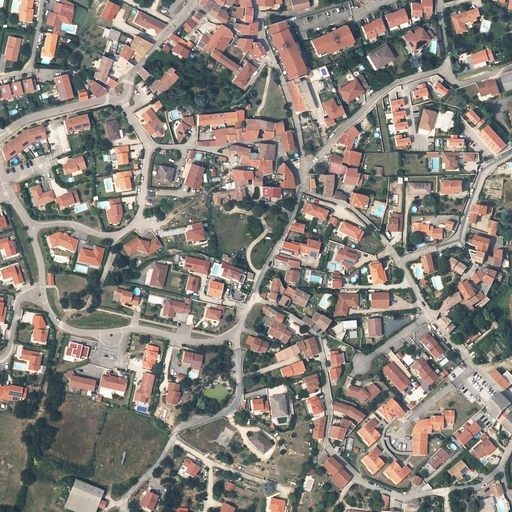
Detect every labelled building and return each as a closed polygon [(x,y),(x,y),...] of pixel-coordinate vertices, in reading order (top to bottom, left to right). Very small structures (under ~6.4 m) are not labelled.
[(32,0),(21,0),(19,14),(21,15),(21,20),(30,21),(31,16),(30,16),(31,14),(32,14),(32,10),(31,9),(32,0)] [(214,2),(209,0),(207,0),(203,6),(202,7),(205,10),(208,12),(214,2)] [(239,0),(240,7),(243,7),(243,8),(244,8),(251,8),(250,1),(247,0),(239,0)] [(307,0),(290,0),(293,10),(302,8),(308,6),(307,0)] [(411,3),(411,16),(421,16),(420,12),(426,12),(426,19),(430,17),(430,0),(420,0),(420,3),(417,3),(411,3)] [(115,5),(108,1),(101,16),(110,20),(114,12),(112,12),(115,5)] [(60,20),(69,22),(71,11),(72,7),(61,4),(55,2),(53,10),(55,10),(54,13),(53,13),(49,12),(46,24),(55,26),(56,22),(60,23),(60,21),(60,20)] [(219,9),(221,5),(214,2),(208,12),(212,15),(215,16),(220,20),(225,22),(226,16),(225,11),(219,9)] [(236,11),(231,11),(230,17),(236,18),(242,18),(243,8),(243,7),(240,7),(236,7),(236,11)] [(237,28),(237,30),(238,30),(239,30),(241,30),(241,33),(252,34),(255,33),(256,22),(252,22),(250,22),(250,15),(251,8),(244,8),(243,8),(242,18),(243,19),(243,21),(244,21),(244,25),(236,24),(235,28),(237,28)] [(384,15),(389,27),(407,20),(402,8),(397,10),(397,11),(390,13),(384,15)] [(479,9),(453,17),(458,33),(467,30),(465,23),(471,21),(471,19),(477,17),(481,16),(479,9)] [(73,12),(71,11),(69,22),(60,20),(60,21),(65,22),(70,24),(73,12)] [(157,33),(166,25),(139,11),(136,17),(138,18),(136,23),(147,28),(150,27),(151,26),(153,27),(155,32),(157,33)] [(203,15),(197,11),(182,24),(185,27),(189,30),(203,15)] [(374,20),(370,22),(371,23),(365,25),(366,25),(362,26),(366,38),(375,35),(375,33),(384,30),(379,18),(374,20)] [(269,24),(269,26),(270,34),(273,39),(272,39),(275,46),(276,46),(280,54),(279,55),(287,74),(286,74),(288,79),(300,75),(307,72),(310,71),(291,29),(290,21),(285,23),(285,21),(284,20),(269,24)] [(220,25),(213,34),(208,39),(215,44),(216,42),(220,38),(222,35),(231,37),(232,33),(229,29),(221,24),(220,25)] [(353,41),(346,25),(311,40),(317,53),(325,50),(326,53),(353,41)] [(424,33),(421,28),(405,40),(413,50),(429,39),(428,39),(433,36),(429,30),(424,33)] [(110,29),(110,31),(108,36),(109,37),(117,40),(120,34),(120,33),(110,29)] [(53,33),(47,32),(46,41),(44,47),(45,47),(45,49),(44,49),(43,55),(53,57),(57,34),(53,33)] [(171,34),(167,38),(176,43),(180,39),(171,34)] [(134,39),(133,40),(130,48),(124,45),(119,55),(126,59),(132,50),(136,55),(134,57),(137,61),(143,55),(152,44),(136,35),(135,36),(134,39)] [(202,35),(199,39),(196,46),(203,50),(205,48),(211,53),(215,44),(208,39),(205,37),(202,35)] [(7,47),(4,59),(16,61),(20,39),(11,37),(8,47),(7,47)] [(216,42),(215,44),(211,53),(210,55),(233,71),(238,65),(221,54),(226,46),(228,44),(227,43),(220,38),(216,42)] [(239,38),(237,40),(237,44),(236,46),(242,47),(248,49),(250,48),(251,43),(251,39),(239,38)] [(188,50),(176,43),(172,50),(185,57),(186,56),(188,50)] [(250,48),(248,49),(253,59),(254,58),(264,52),(259,43),(252,43),(252,44),(251,43),(250,48)] [(385,45),(367,56),(374,69),(393,58),(385,45)] [(472,55),(472,56),(475,65),(486,61),(490,60),(495,59),(491,48),(486,50),(472,55)] [(103,56),(102,59),(97,72),(95,78),(102,82),(112,87),(117,82),(106,76),(110,64),(112,59),(108,58),(106,57),(103,56)] [(117,62),(120,65),(119,67),(117,70),(120,72),(119,73),(123,75),(126,72),(133,65),(120,56),(117,62)] [(472,56),(467,58),(468,62),(470,63),(472,66),(475,65),(472,56)] [(238,65),(233,71),(232,73),(236,76),(232,82),(240,88),(245,81),(244,81),(249,73),(250,74),(255,68),(246,62),(242,68),(238,65)] [(141,66),(137,71),(143,80),(148,74),(141,66)] [(174,70),(168,66),(165,71),(171,74),(173,72),(174,70)] [(162,72),(161,74),(156,78),(162,83),(167,77),(173,83),(178,76),(173,72),(171,74),(165,71),(164,70),(162,72)] [(66,74),(54,77),(57,86),(59,92),(58,92),(60,99),(72,96),(71,92),(69,92),(66,78),(67,78),(66,74)] [(355,77),(355,79),(338,90),(346,102),(368,87),(364,81),(365,79),(361,74),(360,74),(355,77)] [(430,76),(431,80),(434,83),(432,86),(443,95),(447,89),(439,83),(443,79),(436,74),(430,76)] [(506,91),(511,88),(511,74),(502,78),(506,91)] [(162,83),(156,78),(149,87),(153,92),(156,89),(158,91),(156,94),(158,96),(173,83),(167,77),(162,83)] [(295,111),(306,109),(308,109),(308,110),(310,110),(310,108),(314,107),(310,97),(310,96),(309,94),(308,93),(308,91),(307,90),(304,80),(299,82),(297,77),(292,79),(285,82),(295,111)] [(22,80),(23,82),(25,89),(25,93),(30,92),(30,91),(33,90),(33,91),(33,92),(37,91),(34,79),(27,81),(27,79),(24,80),(22,80)] [(89,86),(89,87),(93,92),(96,97),(103,94),(106,89),(93,81),(92,79),(87,84),(89,86)] [(500,93),(496,80),(490,82),(486,83),(486,82),(478,84),(482,96),(493,93),(494,95),(500,93)] [(14,82),(11,83),(12,85),(13,91),(14,95),(19,94),(22,93),(21,90),(25,89),(23,82),(16,84),(16,82),(14,82)] [(85,83),(77,86),(78,93),(84,92),(83,87),(85,86),(85,83)] [(412,91),(414,98),(427,94),(424,83),(417,85),(418,89),(412,91)] [(0,85),(0,86),(0,87),(3,98),(7,97),(11,96),(10,92),(13,91),(12,85),(5,86),(4,85),(2,85),(0,85)] [(387,92),(394,130),(407,128),(406,121),(400,122),(399,118),(405,117),(404,110),(398,111),(397,107),(403,106),(402,98),(396,99),(394,91),(401,90),(400,86),(394,88),(387,92)] [(84,92),(78,93),(79,101),(87,99),(85,91),(84,92)] [(323,103),(329,117),(324,119),(327,125),(334,122),(332,118),(345,112),(341,105),(337,107),(333,99),(323,103)] [(159,100),(154,103),(157,109),(163,107),(159,100)] [(185,102),(182,107),(192,113),(195,108),(185,102)] [(148,123),(143,127),(149,135),(154,132),(157,136),(160,136),(162,134),(163,131),(159,127),(160,126),(161,123),(150,109),(142,115),(147,122),(150,119),(152,122),(151,124),(150,125),(149,124),(148,123)] [(235,112),(222,113),(223,122),(234,121),(241,121),(243,120),(242,109),(235,110),(235,112)] [(434,112),(423,109),(419,127),(429,129),(431,120),(432,121),(434,112)] [(476,124),(477,123),(480,126),(485,121),(482,118),(481,119),(472,110),(467,115),(476,124)] [(221,113),(198,115),(197,125),(211,124),(223,122),(222,113),(221,113)] [(63,121),(67,133),(74,131),(81,129),(89,127),(86,115),(82,116),(82,118),(68,122),(68,120),(63,121)] [(182,118),(175,131),(178,139),(182,139),(188,127),(194,126),(193,117),(182,118)] [(258,128),(263,129),(261,139),(263,140),(273,137),(273,134),(279,133),(280,133),(283,132),(282,121),(274,123),(257,120),(245,119),(245,125),(245,130),(250,130),(249,140),(256,139),(258,128)] [(116,121),(105,124),(109,139),(109,141),(122,138),(121,130),(118,131),(116,121)] [(235,128),(226,128),(227,136),(228,140),(228,141),(234,142),(249,140),(250,130),(245,130),(245,125),(241,125),(241,121),(234,121),(235,128)] [(489,125),(480,134),(478,135),(482,138),(483,137),(486,140),(485,141),(488,145),(489,144),(492,147),(491,148),(494,151),(495,150),(498,153),(504,148),(506,151),(511,147),(511,143),(511,142),(507,145),(489,125)] [(429,129),(419,127),(417,133),(418,134),(426,135),(430,130),(429,129)] [(46,139),(43,128),(40,129),(39,128),(35,129),(39,141),(43,140),(43,139),(46,139)] [(226,128),(214,131),(216,141),(217,145),(228,140),(227,136),(226,128)] [(39,141),(35,129),(31,130),(32,131),(27,132),(32,141),(34,140),(35,142),(39,141)] [(283,132),(280,133),(283,145),(284,151),(294,149),(290,130),(283,132)] [(32,141),(27,132),(23,135),(22,134),(19,136),(20,138),(26,146),(26,147),(30,144),(29,143),(32,141)] [(353,136),(343,133),(336,141),(339,142),(340,143),(341,143),(342,143),(346,145),(346,148),(345,149),(349,150),(353,136)] [(394,135),(396,146),(409,144),(408,137),(401,138),(400,135),(394,135)] [(450,135),(450,146),(464,146),(464,139),(457,139),(457,135),(450,135)] [(26,146),(20,138),(17,140),(16,138),(13,141),(14,142),(20,151),(24,149),(23,148),(26,146)] [(10,143),(7,145),(14,155),(17,153),(20,151),(14,142),(11,144),(10,143)] [(14,155),(7,145),(3,148),(4,149),(2,151),(5,160),(10,157),(11,158),(14,155)] [(127,145),(115,147),(118,165),(128,164),(127,158),(126,154),(129,153),(127,145)] [(259,164),(263,164),(263,169),(263,173),(260,172),(259,178),(255,178),(255,176),(252,176),(251,171),(251,170),(232,169),(233,174),(234,181),(241,179),(242,179),(253,179),(252,185),(261,186),(261,179),(263,174),(270,173),(271,171),(271,160),(259,160),(259,159),(247,159),(249,152),(250,149),(232,145),(231,145),(230,146),(227,148),(226,148),(221,150),(220,152),(227,154),(228,150),(235,150),(234,153),(238,154),(241,155),(241,156),(239,163),(251,165),(259,165),(259,164)] [(258,149),(258,154),(259,159),(259,160),(271,160),(273,160),(273,155),(273,149),(258,149)] [(349,150),(345,149),(343,158),(341,164),(346,166),(346,165),(350,165),(350,163),(357,165),(358,162),(360,153),(349,150)] [(459,158),(460,153),(443,153),(443,158),(447,158),(447,163),(447,170),(455,170),(456,166),(457,166),(458,161),(456,161),(456,158),(459,158)] [(479,154),(460,153),(460,158),(464,158),(464,162),(475,163),(475,160),(479,160),(479,154)] [(335,154),(329,154),(329,162),(330,162),(334,162),(341,164),(343,158),(335,154)] [(63,166),(65,174),(85,168),(82,157),(73,160),(74,163),(68,165),(63,166)] [(334,162),(330,162),(329,174),(332,174),(345,173),(346,168),(346,166),(341,164),(334,162)] [(293,179),(291,172),(283,163),(281,165),(279,167),(279,173),(281,173),(282,173),(282,175),(281,174),(276,174),(275,180),(279,181),(279,186),(279,187),(282,187),(294,188),(293,185),(293,181),(293,179)] [(184,184),(193,187),(196,179),(197,180),(198,178),(201,167),(191,164),(184,184)] [(173,168),(160,166),(157,180),(168,182),(170,174),(171,174),(173,168)] [(382,168),(373,167),(372,175),(381,176),(382,168)] [(345,173),(345,174),(342,182),(356,184),(359,173),(355,173),(357,168),(346,168),(345,173)] [(131,177),(130,171),(116,173),(117,179),(119,179),(121,190),(130,188),(130,186),(129,183),(128,178),(131,177)] [(329,174),(326,174),(325,181),(323,196),(330,197),(332,174),(329,174)] [(234,181),(234,182),(235,189),(236,195),(236,199),(236,200),(246,198),(246,196),(245,197),(243,188),(242,179),(241,179),(234,181)] [(242,179),(243,188),(245,188),(246,186),(252,185),(253,179),(242,179)] [(462,181),(445,182),(445,192),(454,192),(454,193),(462,193),(462,181)] [(429,184),(409,184),(408,194),(429,194),(429,184)] [(55,200),(52,191),(43,194),(44,195),(42,195),(42,194),(39,186),(30,189),(36,206),(55,200)] [(263,186),(261,186),(261,199),(267,201),(268,195),(269,195),(279,196),(279,187),(272,187),(263,186)] [(282,187),(279,187),(279,196),(269,195),(269,197),(276,197),(276,198),(281,199),(282,187)] [(236,195),(235,189),(214,193),(214,204),(219,204),(219,198),(226,196),(229,195),(233,194),(233,196),(236,195)] [(487,195),(501,198),(502,191),(488,189),(487,195)] [(341,192),(336,190),(333,198),(338,199),(340,199),(345,200),(346,196),(340,194),(341,192)] [(70,194),(55,200),(57,207),(62,206),(63,207),(74,203),(72,198),(77,196),(75,191),(70,193),(70,194)] [(365,196),(354,193),(351,204),(362,207),(365,196)] [(120,208),(119,198),(109,199),(111,210),(111,216),(110,219),(112,223),(116,224),(119,223),(121,215),(121,212),(120,208)] [(306,203),(303,212),(324,221),(327,211),(323,210),(314,206),(306,203)] [(494,207),(475,205),(472,214),(469,222),(476,223),(478,215),(479,213),(483,214),(492,215),(494,207)] [(401,231),(402,215),(391,215),(391,219),(388,219),(387,225),(386,225),(386,229),(387,230),(390,230),(396,230),(396,231),(401,231)] [(338,220),(331,217),(328,223),(335,226),(338,220)] [(490,220),(489,228),(490,234),(496,235),(499,222),(490,220)] [(202,222),(192,224),(193,231),(186,232),(188,240),(193,239),(193,241),(205,239),(202,222)] [(342,222),(338,231),(359,241),(363,232),(356,229),(346,224),(342,222)] [(421,224),(415,223),(415,234),(422,234),(429,234),(429,236),(433,236),(433,227),(430,227),(430,225),(424,225),(421,225),(421,224)] [(294,224),(291,226),(289,229),(302,233),(302,231),(303,226),(299,225),(297,224),(294,224)] [(434,239),(444,239),(444,228),(434,229),(434,239)] [(66,248),(75,252),(78,241),(66,236),(65,237),(63,236),(64,235),(59,233),(48,237),(52,247),(59,245),(60,243),(67,246),(66,248)] [(491,240),(476,235),(473,244),(480,246),(478,251),(487,253),(491,240)] [(137,237),(123,246),(129,255),(137,250),(146,253),(148,255),(162,246),(156,238),(148,243),(138,240),(137,237)] [(7,252),(9,257),(15,254),(11,241),(8,242),(7,238),(0,240),(0,249),(1,249),(1,247),(3,246),(4,248),(5,253),(7,252)] [(291,245),(284,243),(280,252),(295,257),(297,251),(298,245),(294,243),(293,246),(291,245)] [(313,248),(298,245),(297,251),(311,255),(313,248)] [(89,264),(90,262),(100,264),(104,249),(94,247),(93,252),(93,253),(91,252),(92,251),(81,249),(78,261),(89,264)] [(339,249),(336,257),(343,259),(343,261),(341,262),(347,269),(351,265),(350,264),(351,264),(353,264),(356,255),(339,249)] [(476,260),(478,251),(471,249),(470,251),(474,260),(476,260)] [(478,251),(476,260),(484,263),(487,253),(478,251)] [(423,257),(424,259),(425,265),(427,273),(435,270),(434,264),(432,257),(432,254),(423,257)] [(231,263),(232,257),(223,255),(221,261),(231,263)] [(491,257),(490,257),(488,264),(510,269),(510,261),(503,259),(495,258),(491,257)] [(202,274),(204,262),(186,258),(183,268),(198,271),(197,273),(202,274)] [(453,258),(448,265),(462,274),(467,267),(453,258)] [(299,262),(287,260),(287,263),(287,266),(299,268),(299,267),(299,262)] [(152,275),(154,275),(153,277),(152,276),(150,285),(162,288),(166,268),(164,267),(155,265),(152,275)] [(379,265),(370,267),(373,284),(383,282),(379,265)] [(224,269),(221,276),(226,278),(226,277),(231,278),(237,281),(237,282),(242,284),(244,279),(245,276),(251,279),(253,273),(247,271),(230,266),(228,270),(224,269)] [(13,267),(0,271),(2,277),(6,276),(7,278),(12,277),(14,276),(15,278),(13,279),(15,285),(23,282),(18,268),(14,269),(13,267)] [(486,268),(483,270),(486,276),(488,275),(495,278),(500,281),(503,274),(498,272),(487,268),(486,268)] [(473,276),(474,277),(477,280),(475,282),(477,284),(483,280),(486,281),(492,285),(495,278),(488,275),(486,276),(483,270),(473,276)] [(296,273),(286,271),(285,281),(295,283),(296,273)] [(342,276),(332,274),(332,289),(341,289),(342,276)] [(197,279),(188,277),(185,290),(194,292),(197,279)] [(275,279),(273,279),(268,299),(274,301),(274,302),(276,302),(277,298),(275,298),(276,293),(278,287),(283,288),(280,282),(278,279),(277,279),(275,279)] [(468,281),(460,286),(468,299),(477,294),(473,288),(468,281)] [(492,285),(486,281),(482,290),(482,291),(486,296),(487,296),(492,285)] [(222,285),(210,282),(207,294),(219,297),(220,293),(222,293),(223,289),(221,288),(222,285)] [(287,287),(285,290),(282,295),(289,299),(290,300),(294,291),(287,287)] [(123,290),(116,288),(115,296),(121,297),(120,301),(121,301),(125,302),(129,303),(129,304),(137,305),(139,298),(131,296),(132,293),(123,291),(123,290)] [(296,289),(294,291),(290,300),(293,301),(293,302),(294,302),(295,303),(294,304),(297,305),(298,304),(304,307),(305,304),(307,301),(309,296),(297,289),(296,289)] [(477,294),(468,299),(473,305),(484,298),(487,301),(490,299),(487,296),(486,296),(482,291),(477,294)] [(461,292),(451,295),(446,302),(443,307),(441,310),(443,312),(446,311),(461,301),(466,309),(461,312),(463,315),(468,312),(475,308),(473,305),(468,299),(468,300),(466,297),(463,299),(461,292)] [(349,307),(358,307),(359,294),(338,293),(333,317),(347,317),(349,307)] [(371,294),(371,301),(371,308),(387,307),(387,294),(371,294)] [(289,299),(282,295),(278,304),(285,307),(286,308),(290,301),(289,299)] [(165,316),(173,318),(174,312),(182,314),(183,312),(184,306),(185,304),(166,300),(165,307),(167,307),(165,316)] [(223,313),(224,307),(217,306),(215,312),(207,309),(205,318),(218,321),(220,313),(223,313)] [(264,311),(263,314),(268,316),(264,325),(270,328),(273,321),(277,313),(268,307),(265,306),(263,311),(264,311)] [(321,316),(315,312),(311,320),(314,322),(316,324),(321,316)] [(284,317),(277,313),(273,321),(280,325),(284,317)] [(453,321),(446,315),(440,320),(439,321),(446,329),(452,322),(453,321)] [(34,330),(37,330),(36,334),(35,341),(43,343),(46,331),(43,331),(44,326),(45,323),(41,317),(33,316),(32,324),(35,325),(34,330)] [(304,316),(300,320),(310,327),(314,322),(311,320),(304,316)] [(321,316),(316,324),(323,331),(325,329),(330,321),(321,316)] [(379,319),(368,320),(368,328),(371,328),(371,336),(380,335),(379,319)] [(496,320),(492,323),(496,329),(501,326),(496,320)] [(273,321),(270,328),(267,334),(278,339),(286,344),(288,339),(290,335),(290,334),(284,330),(285,327),(280,325),(273,321)] [(452,322),(446,329),(446,330),(449,333),(456,326),(452,322)] [(474,340),(480,335),(477,331),(471,336),(474,340)] [(438,344),(430,334),(421,341),(436,359),(445,352),(441,348),(440,349),(437,345),(438,344)] [(254,339),(249,337),(246,343),(252,346),(254,339)] [(303,341),(301,342),(305,350),(306,352),(308,358),(318,354),(317,349),(313,338),(303,341)] [(255,339),(254,339),(252,346),(249,351),(256,352),(260,341),(255,339)] [(268,345),(260,341),(256,352),(264,354),(268,345)] [(301,342),(295,345),(299,353),(304,351),(305,350),(301,342)] [(70,343),(69,348),(67,348),(65,356),(81,360),(82,357),(86,358),(88,348),(70,343)] [(295,345),(282,351),(286,359),(298,353),(299,353),(295,345)] [(154,364),(158,348),(147,346),(146,352),(148,352),(147,354),(146,362),(144,362),(142,367),(151,369),(152,364),(154,364)] [(37,353),(22,350),(20,359),(27,360),(28,358),(30,358),(30,360),(29,365),(31,366),(30,370),(37,371),(39,358),(36,357),(37,353)] [(275,354),(275,355),(278,361),(286,359),(282,351),(275,354)] [(337,355),(337,351),(330,352),(331,356),(329,356),(330,365),(332,365),(333,369),(329,370),(330,380),(336,379),(339,372),(339,369),(340,368),(339,364),(340,364),(339,355),(337,355)] [(192,354),(184,352),(182,362),(200,366),(202,358),(192,356),(192,354)] [(422,358),(425,362),(428,359),(424,353),(420,357),(417,354),(413,358),(417,362),(422,358)] [(427,386),(438,378),(432,370),(431,371),(429,369),(427,366),(427,365),(425,362),(422,358),(417,362),(412,367),(414,369),(417,369),(419,371),(419,375),(422,379),(421,379),(427,386)] [(387,372),(393,365),(391,362),(382,370),(387,375),(387,372)] [(301,363),(281,369),(284,378),(304,371),(301,363)] [(387,375),(402,391),(409,384),(402,376),(403,375),(393,365),(387,372),(387,375)] [(443,369),(440,372),(445,378),(448,375),(443,369)] [(497,369),(490,374),(505,390),(511,383),(511,374),(508,371),(503,375),(497,369)] [(136,391),(134,400),(145,402),(146,398),(147,392),(150,393),(154,375),(144,373),(140,389),(140,391),(138,392),(136,391)] [(305,384),(308,392),(319,389),(318,386),(320,385),(317,374),(301,378),(303,384),(305,384)] [(69,387),(93,392),(96,380),(72,375),(69,387)] [(402,376),(409,384),(410,383),(403,375),(402,376)] [(109,378),(102,376),(99,386),(124,392),(127,380),(109,376),(109,378)] [(179,385),(168,383),(167,391),(169,391),(168,396),(166,395),(165,400),(167,403),(174,405),(175,402),(176,398),(178,398),(179,393),(177,393),(179,385)] [(380,391),(373,384),(364,390),(362,388),(351,385),(348,394),(355,396),(356,395),(362,402),(367,397),(369,395),(372,399),(380,391)] [(9,387),(5,386),(2,399),(7,399),(8,396),(12,397),(13,396),(21,397),(22,388),(9,386),(9,387)] [(487,404),(491,408),(489,410),(498,419),(511,403),(504,395),(500,392),(496,396),(489,402),(487,404)] [(283,396),(270,398),(272,417),(278,417),(278,415),(284,414),(283,407),(284,406),(284,403),(283,396)] [(310,403),(313,415),(321,413),(320,408),(319,406),(318,401),(317,401),(316,397),(307,399),(308,404),(310,403)] [(384,403),(378,409),(387,420),(393,414),(396,418),(398,416),(399,417),(405,412),(392,398),(385,404),(384,403)] [(263,399),(252,401),(253,412),(263,411),(263,413),(270,412),(268,401),(263,401),(263,399)] [(331,403),(332,409),(346,414),(350,407),(332,401),(331,403)] [(284,406),(283,407),(284,414),(278,415),(278,417),(288,415),(286,403),(284,403),(284,406)] [(511,410),(511,403),(498,419),(501,422),(507,417),(508,419),(511,415),(511,412),(511,411),(511,410)] [(350,407),(346,414),(359,422),(364,416),(350,407)] [(415,455),(427,455),(427,433),(431,433),(431,429),(442,430),(442,423),(454,424),(454,411),(443,411),(443,417),(432,417),(432,420),(431,420),(430,420),(429,420),(425,420),(424,420),(421,421),(419,423),(418,423),(415,427),(415,428),(414,430),(414,431),(414,432),(414,442),(416,442),(417,442),(417,444),(416,444),(415,455)] [(511,415),(508,419),(507,417),(501,422),(511,433),(511,432),(511,415)] [(324,417),(314,421),(313,433),(323,433),(324,417)] [(362,439),(368,445),(379,435),(374,429),(377,427),(375,425),(377,424),(372,418),(357,432),(363,438),(362,439)] [(350,422),(342,420),(340,427),(340,428),(345,429),(350,422)] [(355,426),(350,422),(345,429),(343,435),(346,437),(355,426)] [(457,431),(453,434),(463,445),(480,429),(474,423),(469,427),(467,425),(463,428),(465,430),(460,435),(457,431)] [(334,427),(330,426),(328,437),(341,441),(343,435),(345,429),(340,428),(334,427)] [(223,433),(222,432),(216,441),(226,448),(235,432),(226,427),(223,433)] [(256,433),(249,441),(257,449),(263,453),(270,446),(256,433)] [(479,444),(473,449),(475,451),(480,456),(481,458),(484,454),(487,452),(488,453),(488,454),(494,448),(486,440),(480,445),(479,444)] [(287,449),(282,444),(279,446),(284,452),(287,449)] [(336,446),(333,452),(340,454),(342,448),(336,446)] [(380,452),(375,447),(360,460),(366,467),(372,474),(382,464),(377,458),(380,455),(378,454),(380,452)] [(448,457),(440,449),(426,463),(432,469),(440,461),(441,463),(448,457)] [(330,458),(322,465),(333,477),(341,469),(341,468),(330,458)] [(194,478),(200,468),(195,465),(196,464),(186,459),(183,465),(187,468),(185,473),(194,478)] [(467,469),(460,461),(447,472),(454,479),(460,474),(461,475),(467,469)] [(390,477),(396,484),(410,471),(405,466),(404,467),(402,466),(399,468),(394,462),(383,472),(389,478),(390,477)] [(310,467),(306,472),(311,476),(315,471),(310,467)] [(341,469),(333,477),(342,486),(349,478),(341,469)] [(414,476),(411,484),(417,486),(418,485),(421,479),(414,476)] [(103,491),(75,480),(64,507),(76,511),(94,511),(97,506),(99,500),(103,491)] [(235,485),(227,481),(224,488),(232,492),(235,485)] [(500,485),(492,488),(494,495),(496,496),(502,494),(500,485)] [(144,500),(145,500),(142,507),(151,511),(157,497),(147,493),(144,500)] [(479,502),(480,508),(481,511),(492,511),(491,506),(493,505),(491,498),(479,502)] [(284,502),(271,499),(269,507),(273,508),(272,511),(281,511),(282,510),(284,502)] [(105,503),(99,500),(97,506),(103,509),(105,503)]
